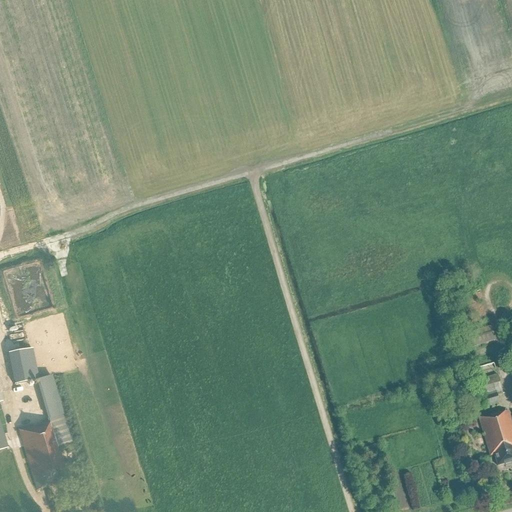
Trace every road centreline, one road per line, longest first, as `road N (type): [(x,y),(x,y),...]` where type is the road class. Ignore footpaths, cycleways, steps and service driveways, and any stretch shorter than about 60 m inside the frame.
road 1 (track): [(351,511),(251,173),(403,128)]
road 2 (track): [(0,258),(251,173)]
